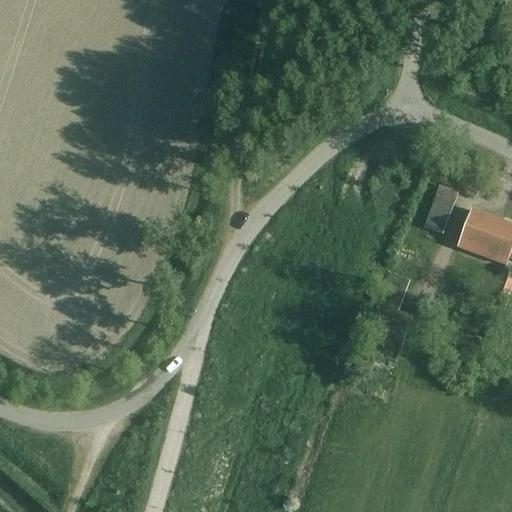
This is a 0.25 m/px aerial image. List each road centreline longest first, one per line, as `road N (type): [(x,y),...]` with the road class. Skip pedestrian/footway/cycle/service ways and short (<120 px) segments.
road 1 (unclassified): [(193,339),(263,210),(333,144),(404,110)]
road 2 (unclassified): [(193,339),(148,390),(90,418),(50,423),(0,407)]
road 3 (track): [(153,511),(193,339)]
